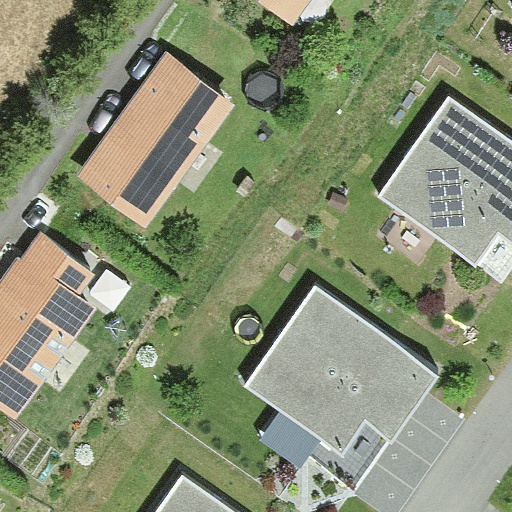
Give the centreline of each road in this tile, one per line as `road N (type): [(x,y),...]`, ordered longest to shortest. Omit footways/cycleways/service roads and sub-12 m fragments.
road 1 (residential): [(159,0),(0,225)]
road 2 (residential): [(511,399),(434,511)]
